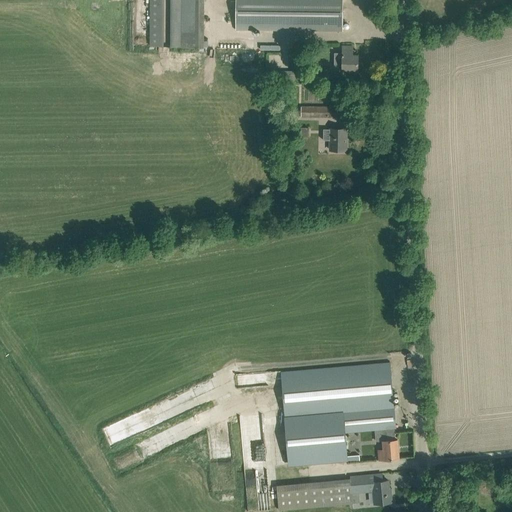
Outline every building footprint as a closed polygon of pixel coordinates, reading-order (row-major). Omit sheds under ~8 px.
[(149,0),(149,47),(160,47),(161,0),(149,0)] [(170,0),(171,46),(204,47),(204,0),(170,0)] [(235,0),(236,29),(342,30),(342,0),(235,0)] [(334,59),(334,69),(342,70),(348,70),(358,70),(358,55),(352,55),(352,46),(342,46),(342,52),(342,59),(334,59)] [(301,116),(341,117),(341,107),(301,106),(301,116)] [(330,140),(330,150),(346,150),(346,129),(323,129),(323,140),(330,140)] [(363,344),(363,353),(384,353),(384,344),(363,344)] [(345,432),(374,429),(375,441),(383,441),(383,449),(378,450),(379,460),(399,458),(397,440),(395,440),(394,428),(395,428),(390,362),(281,372),(289,463),(347,458),(347,456),(345,432)] [(382,481),(381,473),(350,476),(350,478),(349,479),(350,492),(351,492),(373,490),(374,503),(392,502),(391,493),(389,493),(388,480),(382,481)]
